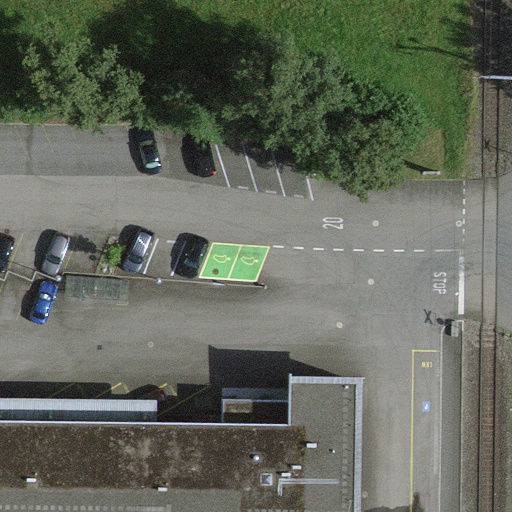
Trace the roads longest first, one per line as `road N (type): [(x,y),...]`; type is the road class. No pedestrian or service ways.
road 1 (unknown): [(0,339),(421,324)]
road 2 (unknown): [(418,218),(0,220)]
